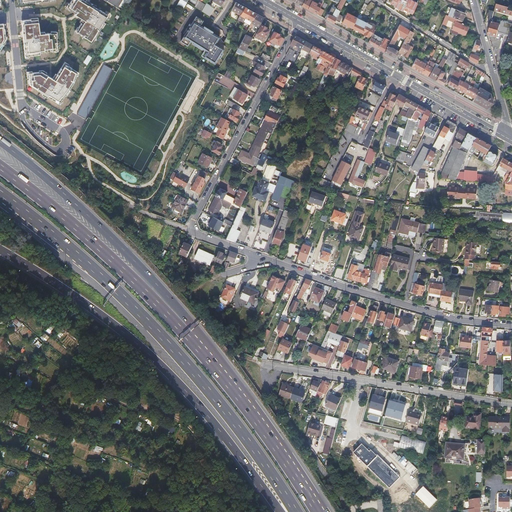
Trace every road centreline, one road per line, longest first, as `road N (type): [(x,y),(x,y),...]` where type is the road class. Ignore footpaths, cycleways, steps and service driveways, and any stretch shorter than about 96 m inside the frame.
road 1 (motorway): [(0,192),(140,313),(219,403),(294,511)]
road 2 (motorway): [(0,249),(108,320),(161,366),(280,511)]
road 3 (motorway): [(242,400),(189,325),(92,217),(0,140)]
road 4 (motorway): [(242,400),(109,257),(0,166)]
road 5 (residential): [(511,325),(453,319),(269,259)]
road 6 (residential): [(511,404),(266,365)]
road 7 (secondary): [(299,20),(507,137)]
road 8 (residential): [(299,20),(188,230)]
road 9 (residential): [(266,365),(264,390),(349,511)]
road 10 (residential): [(492,68),(371,0)]
road 11 (motorway): [(321,511),(242,400)]
